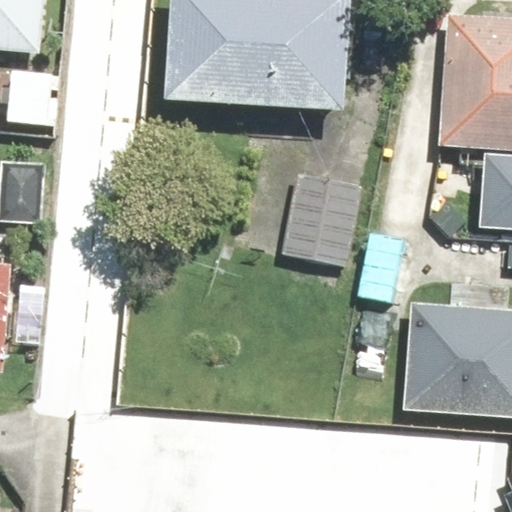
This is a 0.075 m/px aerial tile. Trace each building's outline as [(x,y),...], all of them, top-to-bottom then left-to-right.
[(58,0),(0,0),(0,92),(54,95),(58,0)] [(381,0),(190,0),(186,92),(377,100),(381,0)] [(511,8),(450,6),(445,139),(511,141),(511,8)] [(23,135),(0,143),(0,215),(1,217),(47,200),(23,135)] [(511,153),(491,152),(487,235),(511,236),(511,153)] [(300,163),(290,257),(363,264),(372,171),(300,163)] [(389,165),(377,266),(441,274),(452,172),(389,165)] [(511,325),(438,320),(430,426),(511,432),(511,325)]
